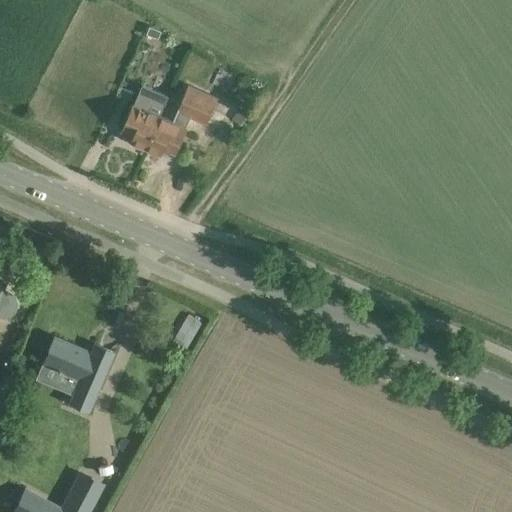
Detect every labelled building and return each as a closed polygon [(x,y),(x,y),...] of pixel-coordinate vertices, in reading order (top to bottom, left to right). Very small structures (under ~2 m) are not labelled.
[(131,111),(123,129),(135,134),(132,141),(147,147),(161,115),(160,115),(169,95),(143,84),(139,95),(131,111)] [(161,115),(147,147),(161,153),(162,151),(164,146),(172,150),(175,152),(186,127),(191,116),(207,123),(218,98),(189,85),(173,121),(161,115)] [(0,313),(3,314),(9,312),(13,307),(14,301),(11,295),(7,292),(0,288),(0,286),(2,281),(0,280),(0,313)] [(180,357),(201,322),(187,314),(166,349),(180,357)] [(69,401),(87,409),(112,351),(94,343),(89,356),(80,352),(81,349),(53,337),(42,363),(70,375),(74,365),(83,369),(69,401)] [(24,488),(11,511),(87,511),(91,505),(69,494),(61,508),(24,488)]
